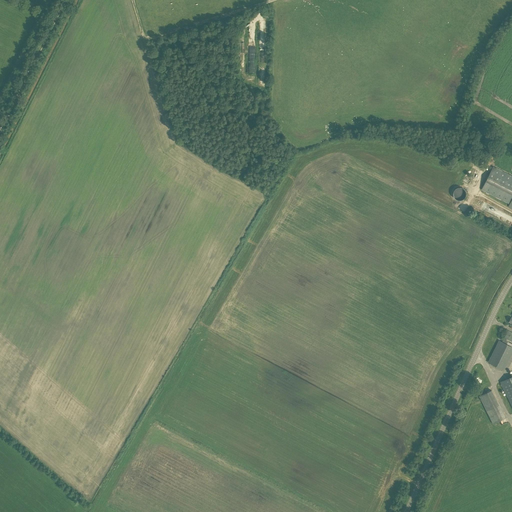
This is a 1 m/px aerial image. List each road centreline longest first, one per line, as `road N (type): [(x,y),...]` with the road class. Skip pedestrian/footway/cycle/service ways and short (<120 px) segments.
road 1 (tertiary): [(406,511),(511,281)]
road 2 (track): [(134,0),(152,39),(278,0)]
road 3 (track): [(65,0),(0,131)]
